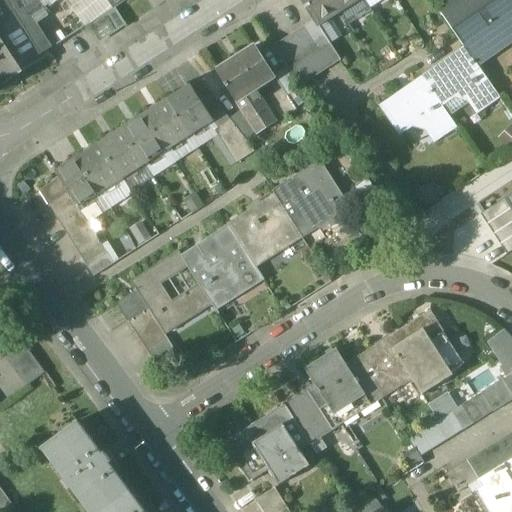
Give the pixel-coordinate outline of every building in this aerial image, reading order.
[(22,25),(5,0),(0,0),(0,82),(42,56),(22,25)] [(42,11),(34,0),(5,0),(22,25),(42,11)] [(59,0),(44,0),(50,8),(59,0)] [(114,9),(108,0),(63,0),(86,28),(114,9)] [(108,0),(114,9),(128,0),(108,0)] [(299,0),(314,21),(318,29),(331,20),(328,15),(337,9),(340,15),(341,14),(332,0),(299,0)] [(332,0),(341,14),(354,6),(350,0),(362,0),(363,0),(362,0),(332,0)] [(511,0),(464,0),(442,15),(463,46),(511,11),(511,0)] [(327,42),(321,32),(318,29),(314,21),(304,27),(317,48),(327,42)] [(317,48),(304,27),(294,34),(308,54),(317,48)] [(308,54),(294,34),(285,40),(298,60),(308,54)] [(298,60),(285,40),(272,48),(287,68),(298,60)] [(340,62),(327,42),(317,48),(330,68),(340,62)] [(255,47),(216,71),(242,112),(255,132),(257,136),(277,123),(256,91),(262,87),(261,86),(275,78),(255,47)] [(464,50),(424,78),(423,76),(422,77),(442,107),(455,97),(453,94),(463,88),(479,112),(476,114),(477,115),(500,99),(499,97),(464,47),(463,48),(464,50)] [(330,68),(317,48),(308,54),(321,74),(330,68)] [(308,54),(298,60),(311,81),(321,74),(308,54)] [(311,81),(298,60),(287,68),(301,87),(311,81)] [(422,80),(382,108),(380,107),(379,108),(399,137),(413,128),(411,125),(420,118),(436,141),(433,143),(433,145),(457,129),(442,107),(422,77),(421,78),(422,80)] [(191,87),(168,102),(190,135),(213,121),(191,87)] [(168,102),(146,116),(167,150),(190,135),(168,102)] [(255,132),(242,112),(230,120),(244,139),(255,132)] [(146,116),(124,131),(145,164),(167,150),(146,116)] [(244,139),(230,120),(214,131),(236,165),(254,153),(244,139)] [(145,164),(124,131),(101,145),(122,178),(145,164)] [(122,178),(101,145),(79,159),(100,192),(122,178)] [(100,192),(79,159),(56,174),(59,179),(69,194),(75,204),(77,207),(100,192)] [(320,162),(273,192),(300,234),(303,239),(350,209),(320,162)] [(59,179),(39,191),(49,207),(69,194),(59,179)] [(69,194),(49,207),(55,217),(75,204),(69,194)] [(274,194),(227,224),(229,227),(253,264),(300,234),(274,194)] [(481,215),(488,225),(511,211),(504,200),(481,215)] [(75,204),(55,217),(62,227),(82,214),(77,207),(75,204)] [(488,225),(494,236),(511,224),(511,212),(511,211),(488,225)] [(82,214),(62,227),(68,237),(88,224),(82,214)] [(140,243),(149,239),(142,223),(132,227),(140,243)] [(88,224),(68,237),(75,247),(95,234),(88,224)] [(511,224),(494,236),(501,246),(511,238),(511,224)] [(229,227),(202,243),(205,247),(196,252),(194,249),(181,257),(209,300),(216,311),(231,301),(227,295),(241,285),(245,292),(263,281),(253,264),(229,227)] [(95,234),(75,247),(81,257),(101,244),(95,234)] [(511,238),(501,246),(507,256),(511,252),(511,238)] [(101,244),(81,257),(88,268),(108,255),(101,244)] [(181,257),(178,252),(131,282),(148,309),(155,319),(161,330),(162,330),(209,300),(181,257)] [(108,255),(88,268),(94,278),(114,265),(108,255)] [(148,309),(128,322),(134,332),(155,319),(148,309)] [(386,340),(412,380),(422,395),(452,376),(450,373),(463,364),(430,312),(386,340)] [(45,374),(5,319),(0,322),(0,350),(27,387),(45,374)] [(155,319),(134,332),(141,342),(161,330),(155,319)] [(161,330),(141,342),(147,353),(168,340),(162,330),(161,330)] [(499,366),(507,378),(511,375),(511,338),(505,330),(487,341),(502,365),(499,366)] [(168,340),(147,353),(154,363),(174,350),(168,340)] [(412,380),(386,340),(356,359),(382,399),(412,380)] [(174,350),(154,363),(160,372),(180,359),(174,350)] [(305,370),(315,385),(341,426),(382,399),(356,359),(345,366),(336,351),(305,370)] [(511,375),(507,378),(502,381),(511,396),(511,375)] [(511,396),(502,381),(492,388),(504,407),(511,401),(511,396)] [(341,426),(315,385),(284,404),(310,445),(341,426)] [(504,407),(492,388),(482,394),(494,413),(504,407)] [(494,413),(482,394),(472,400),(483,419),(494,413)] [(483,419),(472,400),(461,407),(473,425),(483,419)] [(284,404),(223,443),(249,484),(269,471),(279,486),(310,467),(300,451),(310,445),(284,404)] [(473,425),(461,407),(451,413),(463,432),(473,425)] [(463,432),(451,413),(441,419),(453,438),(463,432)] [(453,438),(441,419),(431,426),(443,444),(453,438)] [(87,511),(106,511),(132,493),(80,422),(42,450),(87,511)] [(443,444),(431,426),(420,432),(432,451),(443,444)] [(432,451),(420,432),(408,440),(420,459),(432,451)] [(511,459),(511,442),(508,436),(498,442),(509,461),(511,459)] [(509,461),(498,442),(487,449),(499,468),(509,461)] [(487,449),(477,455),(489,474),(499,468),(487,449)] [(489,474),(477,455),(467,461),(467,462),(479,480),(489,474)] [(479,480),(477,481),(496,511),(511,501),(511,459),(509,461),(499,468),(489,474),(479,480)] [(479,480),(467,462),(457,468),(469,487),(477,481),(479,480)] [(469,487),(457,468),(447,474),(458,493),(469,487)] [(289,511),(275,488),(254,501),(260,511),(289,511)] [(381,492),(374,497),(378,504),(386,500),(381,492)] [(145,511),(132,493),(106,511),(145,511)] [(383,511),(378,504),(374,497),(373,496),(348,511),(383,511)] [(0,511),(11,511),(15,509),(7,498),(0,503),(0,511)] [(511,511),(511,501),(496,511),(511,511)]
